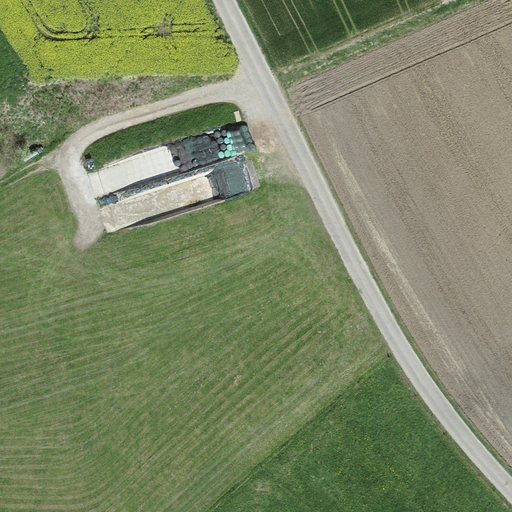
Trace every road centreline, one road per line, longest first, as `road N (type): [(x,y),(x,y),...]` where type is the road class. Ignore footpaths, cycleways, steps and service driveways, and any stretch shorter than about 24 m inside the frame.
road 1 (unclassified): [(511,494),(394,343),(222,0)]
road 2 (track): [(258,75),(94,133),(75,148),(90,229)]
